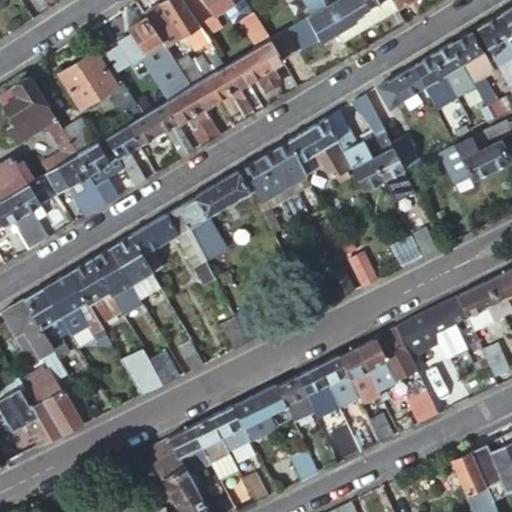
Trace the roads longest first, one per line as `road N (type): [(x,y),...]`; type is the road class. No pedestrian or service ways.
road 1 (residential): [(0,493),(511,240)]
road 2 (residential): [(481,0),(0,287)]
road 3 (residential): [(280,511),(511,399)]
